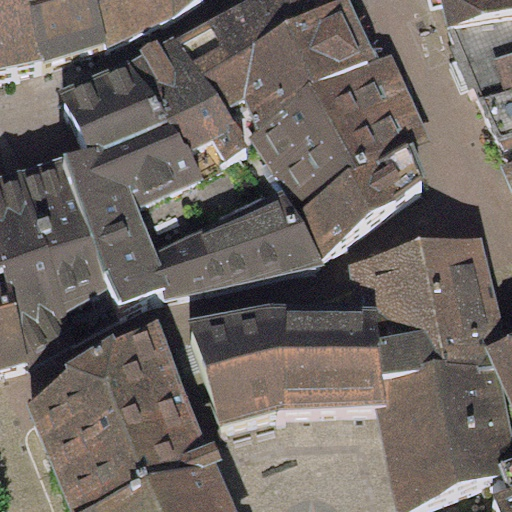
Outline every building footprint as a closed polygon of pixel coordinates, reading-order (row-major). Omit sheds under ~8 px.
[(30,0),(0,0),(0,68),(43,61),(30,0)] [(30,0),(43,61),(108,47),(99,0),(30,0)] [(99,0),(108,47),(175,15),(193,0),(99,0)] [(250,0),(242,0),(180,37),(241,134),(308,93),(250,0)] [(250,0),(308,93),(379,60),(349,0),(334,0),(314,6),(311,0),(250,0)] [(511,0),(442,0),(449,27),(511,14),(511,0)] [(511,14),(449,27),(477,98),(511,87),(511,14)] [(87,147),(177,120),(207,177),(249,149),(241,134),(180,37),(56,89),(87,147)] [(308,93),(241,134),(249,149),(283,196),(321,259),(423,181),(411,149),(431,140),(391,54),(379,60),(308,93)] [(511,87),(477,98),(501,151),(511,147),(511,87)] [(207,177),(177,120),(87,147),(59,155),(119,303),(164,283),(156,255),(139,211),(207,177)] [(0,173),(0,273),(3,273),(29,363),(120,313),(119,303),(59,155),(0,173)] [(511,160),(503,163),(511,182),(511,160)] [(314,269),(321,259),(283,196),(156,255),(164,283),(170,301),(314,269)] [(483,237),(349,263),(353,310),(378,309),(385,376),(494,361),(486,345),(508,336),(483,237)] [(3,273),(0,273),(0,371),(29,363),(3,273)] [(272,303),(188,318),(222,425),(285,407),(376,406),(388,403),(385,376),(378,309),(353,310),(290,307),(289,303),(272,303)] [(159,318),(27,400),(76,511),(94,511),(220,461),(159,318)] [(511,334),(508,336),(486,345),(494,361),(511,401),(511,334)] [(376,406),(401,511),(414,511),(489,485),(506,479),(499,461),(511,456),(511,401),(494,361),(385,376),(388,403),(376,406)] [(511,511),(511,456),(499,461),(506,479),(489,485),(499,511),(511,511)] [(240,511),(220,461),(94,511),(240,511)]
